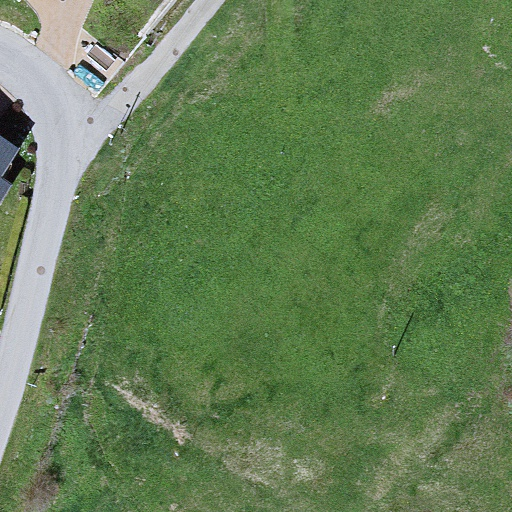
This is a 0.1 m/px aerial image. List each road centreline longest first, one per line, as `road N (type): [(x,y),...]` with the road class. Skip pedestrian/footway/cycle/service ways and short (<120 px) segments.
road 1 (unclassified): [(0,403),(17,361),(60,158)]
road 2 (residential): [(60,158),(199,0)]
road 3 (unclassified): [(60,158),(40,85),(0,64)]
